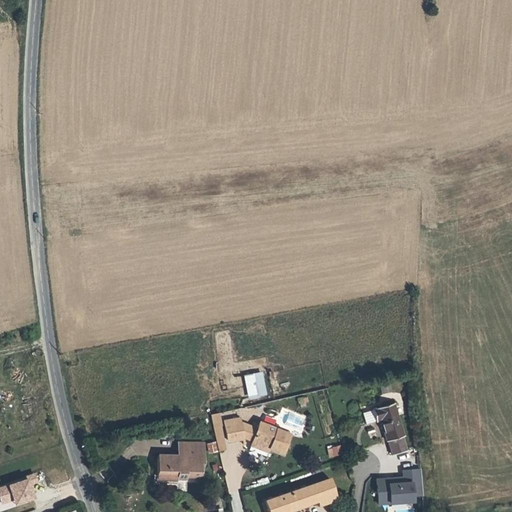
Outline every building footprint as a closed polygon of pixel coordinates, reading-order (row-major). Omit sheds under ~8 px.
[(266,395),(264,382),(270,382),(268,370),(240,374),(241,383),(244,382),(247,398),(266,395)] [(403,437),(393,404),(371,410),(375,422),(378,421),(385,442),(386,442),(391,457),(405,452),(401,437),(403,437)] [(243,448),(263,454),(266,447),(278,452),(285,433),(255,422),(252,429),(236,422),(237,420),(220,422),(223,441),(240,438),(245,440),(243,448)] [(209,454),(218,451),(215,442),(206,444),(209,454)] [(172,482),(184,484),(184,481),(195,483),(196,473),(202,474),(206,448),(179,443),(177,453),(158,450),(154,475),(163,477),(164,474),(173,476),(173,479),(172,482)] [(340,446),(327,448),(328,457),(342,455),(340,446)] [(423,495),(421,470),(403,471),(404,478),(404,483),(397,484),(397,478),(376,480),(377,493),(389,492),(390,503),(413,501),(412,496),(423,495)] [(33,475),(0,485),(0,509),(0,511),(41,498),(33,475)] [(278,511),(288,509),(316,500),(318,505),(334,500),(327,478),(261,499),(265,511),(278,511)] [(390,503),(389,492),(377,493),(378,504),(390,503)]
